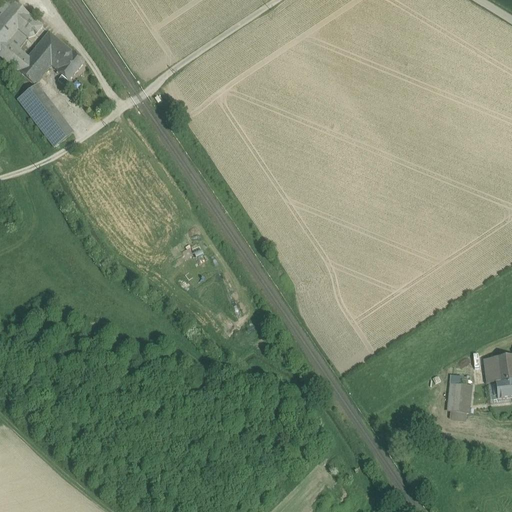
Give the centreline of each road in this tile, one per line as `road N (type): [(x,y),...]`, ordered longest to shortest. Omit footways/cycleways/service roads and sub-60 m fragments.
road 1 (track): [(280,0),(79,143),(0,179)]
road 2 (track): [(0,415),(110,511)]
road 3 (track): [(122,111),(46,0)]
